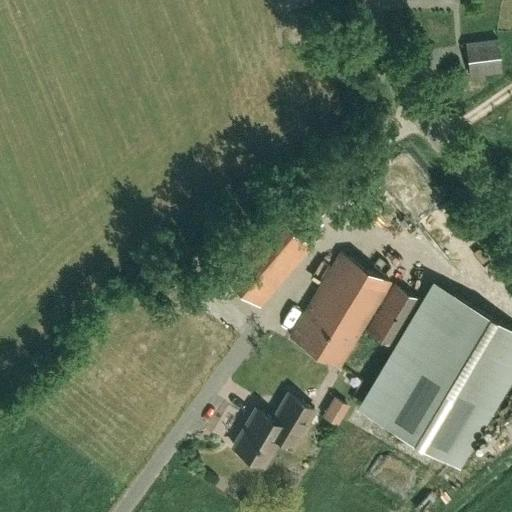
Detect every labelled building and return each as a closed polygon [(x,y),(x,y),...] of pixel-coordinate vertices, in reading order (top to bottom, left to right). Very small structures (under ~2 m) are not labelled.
[(468,75),(500,71),(496,38),(464,42),(468,75)] [(292,227),(311,210),(295,192),(276,209),(292,227)] [(258,305),(310,245),(269,209),(217,270),(258,305)] [(482,285),(502,268),(471,232),(451,249),(482,285)] [(338,365),(389,281),(339,250),(288,334),(338,365)] [(365,330),(391,346),(419,299),(393,284),(365,330)] [(511,371),(511,328),(452,292),(377,417),(456,465),(511,371)] [(277,436),(290,444),(312,408),(287,392),(271,417),(254,407),(231,445),(238,449),(239,454),(249,459),(254,458),(260,462),(277,436)]
